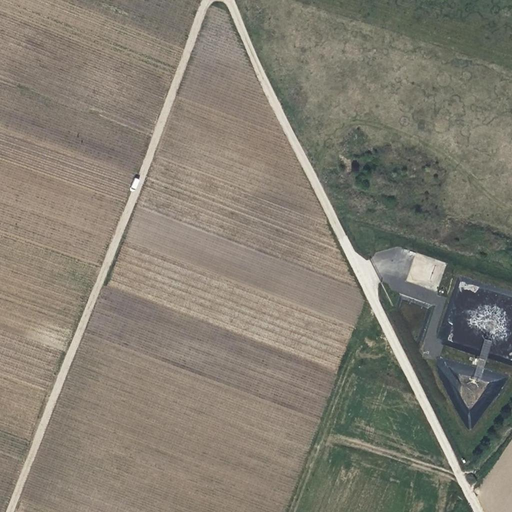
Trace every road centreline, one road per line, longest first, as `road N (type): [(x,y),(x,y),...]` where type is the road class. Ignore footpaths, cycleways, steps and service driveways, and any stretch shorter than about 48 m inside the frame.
road 1 (track): [(228,0),(479,511)]
road 2 (track): [(208,0),(7,511)]
